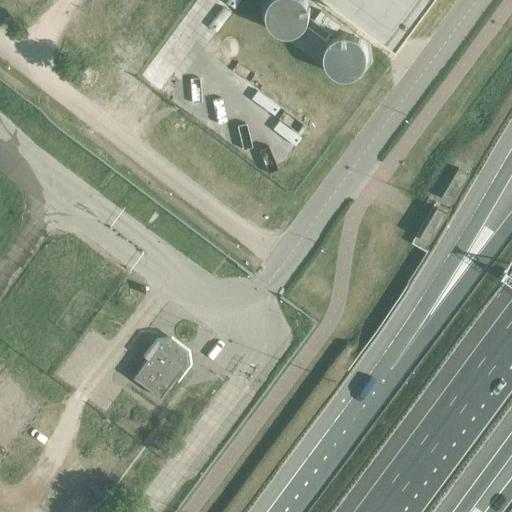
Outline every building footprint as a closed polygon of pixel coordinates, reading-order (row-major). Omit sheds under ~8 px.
[(302,30),(305,26),(308,22),(309,18),(310,13),(309,8),(308,4),(305,0),(271,0),(269,4),(267,9),(267,13),(267,18),(269,23),(272,27),(275,30),(279,33),(284,34),(289,35),(293,34),(298,32),(302,30)] [(351,0),(400,36),(401,36),(427,0),(351,0)] [(360,72),(363,69),(366,65),(367,60),(368,55),(367,51),(366,46),(363,42),(359,39),(355,36),(351,35),(346,34),(341,35),(337,36),(333,39),(329,43),(327,47),(325,51),(325,56),(325,61),(327,65),(330,69),(333,73),(337,75),(342,77),(347,77),(351,77),(356,75),(360,72)] [(459,168),(441,197),(452,203),(469,175),(459,168)] [(437,207),(420,236),(430,242),(448,214),(437,207)] [(173,373),(174,378),(178,381),(191,363),(189,348),(171,334),(156,336),(142,354),(146,358),(152,357),(156,352),(152,350),(159,341),(169,340),(184,351),(185,361),(179,370),(176,367),(172,372),(173,373)] [(174,370),(176,367),(179,370),(185,361),(184,351),(169,340),(159,341),(152,350),(156,352),(154,355),(152,357),(146,358),(132,377),(159,397),(174,378),(173,373),(172,372),(174,370)]
